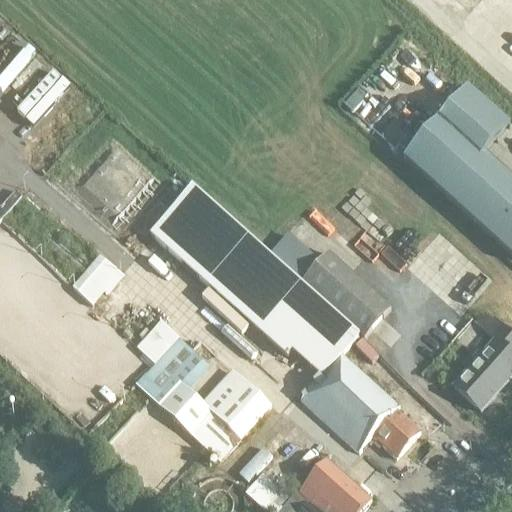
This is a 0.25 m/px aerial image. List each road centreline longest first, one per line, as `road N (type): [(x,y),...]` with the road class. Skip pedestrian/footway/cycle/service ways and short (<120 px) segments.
road 1 (unknown): [(0,165),(404,511)]
road 2 (unknown): [(414,0),(511,87)]
